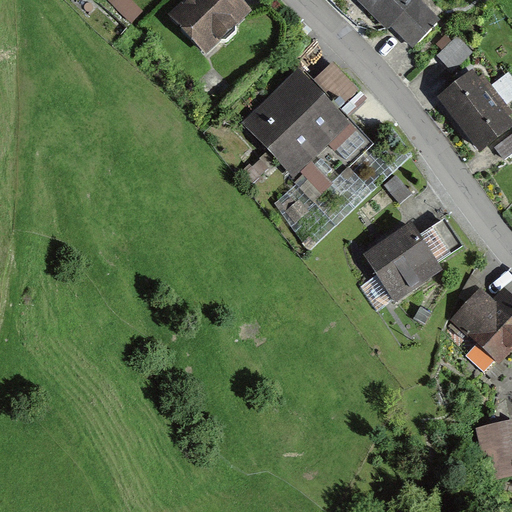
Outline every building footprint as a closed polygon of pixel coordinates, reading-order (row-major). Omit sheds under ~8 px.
[(249,14),(235,0),(192,0),(173,18),(205,52),(218,41),(221,43),(227,43),(237,34),(238,28),(235,26),(249,14)] [(426,0),(356,0),(393,34),(398,29),(426,55),(450,30),(423,4),(426,0)] [(440,54),(455,70),(476,51),(461,35),(440,54)] [(316,83),(303,69),(241,126),(293,181),(354,125),(341,112),(364,90),(338,62),(316,83)] [(511,136),(511,116),(481,75),(448,99),(488,154),(511,136)] [(426,223),(371,252),(398,305),(452,278),(445,265),(472,252),(456,222),(432,234),(426,223)] [(497,301),(482,287),(450,320),(505,374),(511,366),(511,297),(506,292),(497,301)] [(511,426),(480,434),(493,490),(511,484),(511,426)]
